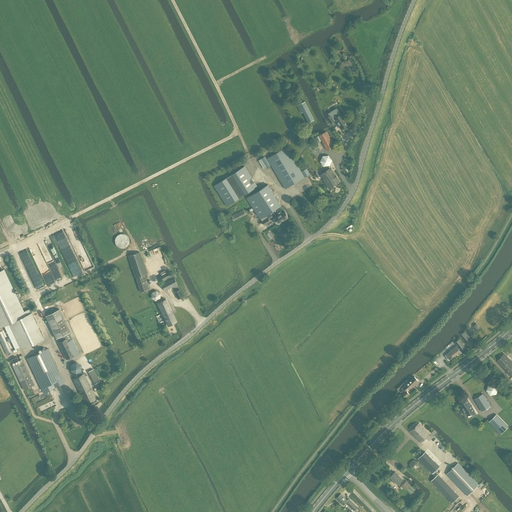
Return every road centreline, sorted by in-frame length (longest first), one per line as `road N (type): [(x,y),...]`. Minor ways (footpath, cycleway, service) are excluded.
road 1 (tertiary): [(414,0),(359,173),(336,215),(142,371),(75,459),(21,511)]
road 2 (track): [(309,240),(251,160),(170,0)]
road 3 (primary): [(313,511),(400,416),(511,328)]
road 4 (track): [(82,425),(0,222)]
